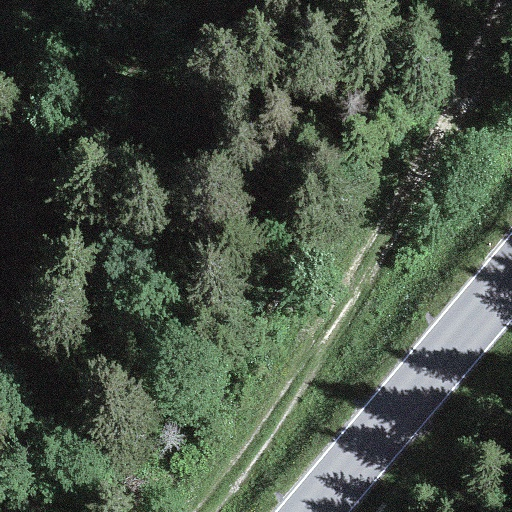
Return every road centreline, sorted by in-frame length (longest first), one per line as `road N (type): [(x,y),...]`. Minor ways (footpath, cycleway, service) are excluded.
road 1 (track): [(204,511),(359,284),(511,20)]
road 2 (tertiary): [(511,282),(318,511)]
road 3 (track): [(0,141),(177,0)]
